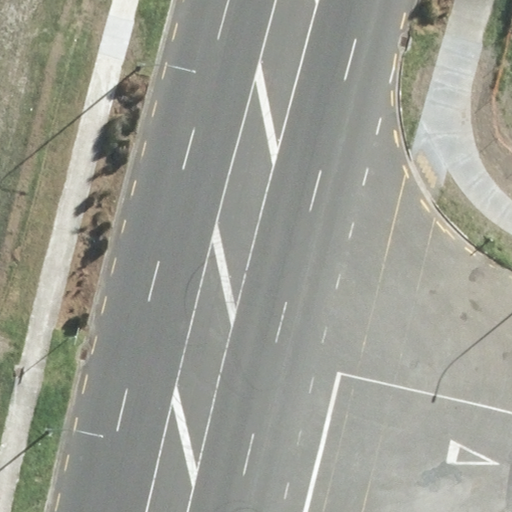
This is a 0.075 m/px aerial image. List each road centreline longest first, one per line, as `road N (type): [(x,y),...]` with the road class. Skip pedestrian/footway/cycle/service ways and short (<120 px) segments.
road 1 (unclassified): [(511,397),(183,331)]
road 2 (secondary): [(183,331),(226,130)]
road 3 (secondary): [(150,511),(183,331)]
road 4 (secondary): [(274,0),(226,130)]
road 5 (secondary): [(226,130),(256,0)]
